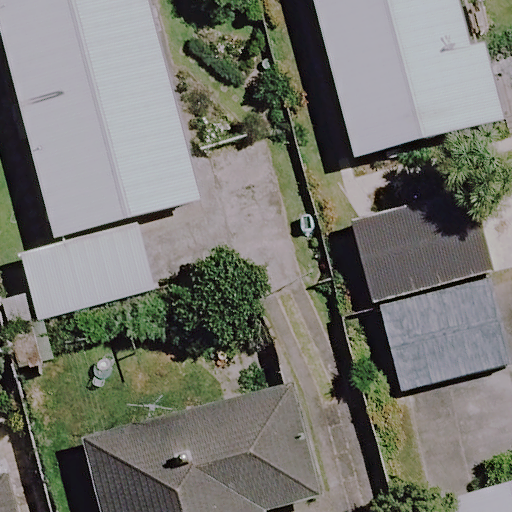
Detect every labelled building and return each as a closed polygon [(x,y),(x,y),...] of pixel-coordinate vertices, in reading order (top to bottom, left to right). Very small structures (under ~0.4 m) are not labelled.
[(130,231),(191,216),(139,0),(25,0),(0,6),(0,59),(47,256),(16,264),(32,331),(148,303),(130,231)] [(482,135),(448,0),(304,0),(347,169),(482,135)] [(452,276),(437,221),(350,245),(365,300),(452,276)] [(503,374),(480,290),(372,320),(395,404),(503,374)] [(279,400),(82,449),(97,511),(323,511),(319,496),(304,500),(279,400)] [(511,511),(511,496),(454,511),(511,511)]
